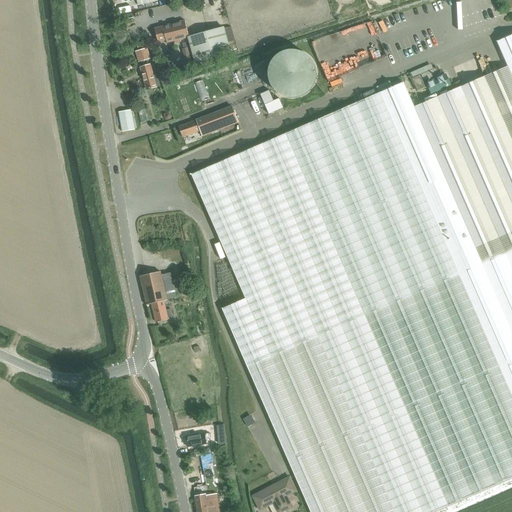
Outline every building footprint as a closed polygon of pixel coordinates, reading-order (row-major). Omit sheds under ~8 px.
[(167,44),(175,42),(175,44),(181,42),(180,40),(187,38),(189,38),(189,37),(185,21),(170,25),(155,29),(158,43),(166,41),(167,44)] [(327,81),(353,73),(347,52),(374,43),(368,23),(314,40),(327,81)] [(224,27),(189,37),(189,38),(187,38),(193,57),(190,58),(191,64),(231,53),(224,27)] [(310,511),(433,511),(511,478),(511,35),(497,42),(508,67),(414,108),(404,83),(192,175),(246,299),(222,309),(310,511)] [(147,48),(135,52),(138,63),(150,59),(147,48)] [(290,98),(292,98),(295,98),(297,98),(299,97),(302,96),(304,95),(306,94),(308,92),(310,90),(311,88),(313,86),(314,84),(315,82),(316,79),(316,77),(316,74),(316,72),(316,69),(315,67),(314,65),(313,62),(311,60),(310,58),(308,57),(306,55),(304,54),(302,52),(299,52),(297,51),(295,51),(292,50),(290,51),(287,51),(285,52),(282,52),(280,54),(278,55),(276,57),(274,58),(273,60),(271,62),(270,65),(269,67),(269,69),(268,72),(268,74),(268,77),(269,79),(269,82),(270,84),(271,86),(273,88),(274,90),(276,92),(278,94),(280,95),(282,96),(285,97),(287,98),(290,98)] [(147,90),(160,86),(157,75),(153,76),(150,65),(140,68),(147,90)] [(433,70),(421,75),(424,81),(436,76),(433,70)] [(425,88),(420,76),(412,79),(417,92),(425,88)] [(196,83),(203,101),(210,98),(203,80),(196,83)] [(279,99),(273,102),(269,91),(260,95),(264,105),(269,114),(283,108),(279,99)] [(202,137),(209,134),(238,122),(232,107),(203,118),(178,127),(182,138),(200,132),(202,137)] [(123,133),(135,130),(131,111),(119,113),(123,133)] [(140,277),(147,305),(152,304),(156,323),(168,320),(167,318),(172,317),(171,309),(166,310),(164,301),(166,301),(177,298),(175,293),(183,290),(181,279),(173,280),(171,273),(161,275),(160,272),(140,277)] [(250,416),(243,420),(248,428),(254,424),(250,416)] [(217,446),(223,445),(226,445),(224,427),(216,427),(217,446)] [(206,444),(206,442),(210,441),(209,433),(186,437),(187,447),(206,444)] [(289,477),(253,497),(260,511),(273,504),(277,511),(283,511),(293,507),(287,496),(297,491),(289,477)] [(195,498),(197,511),(214,511),(214,510),(216,509),(216,505),(213,506),(211,495),(195,498)]
